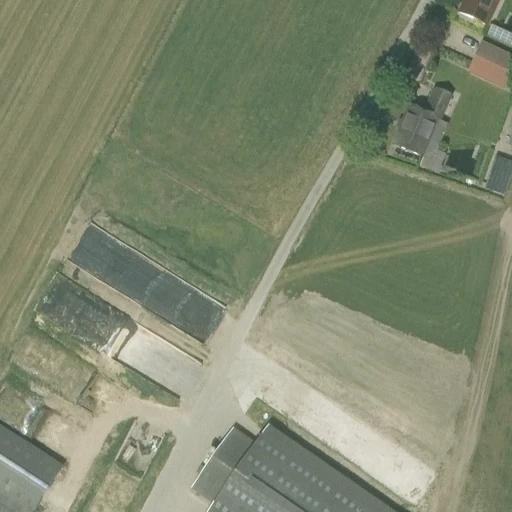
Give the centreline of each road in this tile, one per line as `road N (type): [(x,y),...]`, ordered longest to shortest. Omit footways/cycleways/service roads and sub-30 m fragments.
road 1 (track): [(154,511),(257,298),(425,0)]
road 2 (track): [(441,511),(511,224)]
